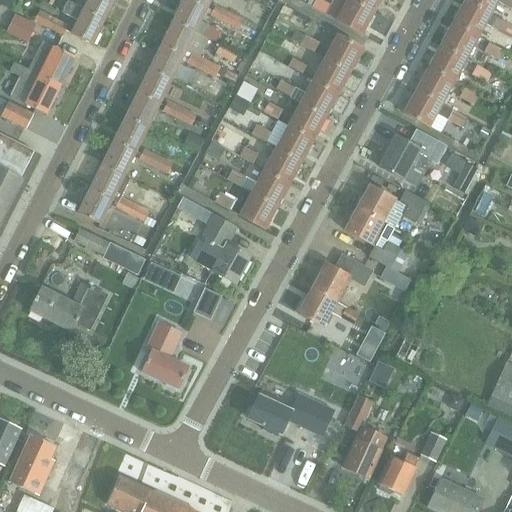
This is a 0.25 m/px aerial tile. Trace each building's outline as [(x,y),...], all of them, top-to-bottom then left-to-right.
[(87,0),(83,10),(105,21),(114,0),(87,0)] [(185,0),(184,0),(173,23),(195,34),(196,33),(203,36),(208,26),(201,22),(207,10),(185,0)] [(185,0),(207,10),(211,0),(185,0)] [(315,0),(311,8),(326,16),(331,5),(320,0),(315,0)] [(361,36),(373,14),(347,0),(335,23),(361,36)] [(347,0),(373,14),(380,0),(347,0)] [(490,16),(490,15),(497,2),(511,10),(511,0),(465,0),(464,2),(490,16)] [(105,21),(83,10),(67,2),(62,14),(77,21),(70,35),(92,46),(105,21)] [(452,25),(478,39),(485,25),(510,38),(511,34),(511,27),(490,15),(490,16),(464,2),(452,25)] [(254,5),(249,16),(257,20),(266,25),(271,14),(263,9),(254,5)] [(210,17),(238,31),(243,21),(215,7),(210,17)] [(33,23),(34,24),(63,37),(68,26),(38,12),(33,23)] [(161,47),(183,58),(195,34),(173,23),(161,47)] [(440,47),(465,61),(478,39),(452,25),(440,47)] [(319,44),(305,36),(300,46),(314,54),(319,44)] [(350,73),(362,50),(336,36),(324,59),(350,73)] [(39,76),(61,87),(75,59),(42,43),(38,50),(49,55),(39,76)] [(503,52),(488,44),(483,53),(498,61),(503,52)] [(149,71),(171,82),(183,58),(161,47),(149,71)] [(428,70),(453,83),(465,61),(440,47),(428,70)] [(219,48),(215,56),(232,65),(237,57),(219,48)] [(186,64),(215,79),(217,75),(220,69),(191,54),(186,64)] [(307,66),(292,59),(287,67),(302,75),(307,66)] [(338,96),(350,73),(324,59),(312,82),(338,96)] [(61,87),(39,76),(28,70),(13,64),(9,73),(20,77),(10,98),(46,116),(61,87)] [(490,74),(476,66),(471,76),(485,84),(490,74)] [(220,69),(217,75),(234,83),(237,77),(220,69)] [(453,83),(428,70),(416,92),(441,105),(453,83)] [(137,95),(159,106),(171,82),(149,71),(137,95)] [(294,89),(280,81),(275,90),(289,98),(294,89)] [(326,118),(338,96),(312,82),(300,104),(326,118)] [(479,96),(464,88),(458,98),(473,106),(479,96)] [(429,129),(436,115),(461,129),(466,119),(441,105),(416,92),(403,114),(429,129)] [(125,119),(147,130),(159,106),(137,95),(125,119)] [(235,99),(229,110),(243,117),(249,106),(235,99)] [(162,113),(191,127),(196,117),(167,102),(162,113)] [(209,102),(206,108),(208,113),(215,117),(220,108),(209,102)] [(283,111),(268,103),(263,113),(278,120),(283,111)] [(25,131),(33,116),(8,104),(0,118),(25,131)] [(314,141),(326,118),(300,104),(288,127),(314,141)] [(113,143),(135,154),(147,130),(125,119),(113,143)] [(271,133),(256,125),(251,135),(265,143),(271,133)] [(301,163),(314,141),(288,127),(275,149),(301,163)] [(483,127),(478,135),(485,139),(490,131),(483,127)] [(395,138),(378,169),(402,182),(415,188),(429,161),(436,165),(445,148),(415,132),(408,145),(395,138)] [(0,223),(22,180),(20,179),(34,153),(0,135),(0,223)] [(190,135),(183,146),(198,154),(204,142),(190,135)] [(135,154),(113,143),(101,167),(123,178),(135,154)] [(212,144),(205,156),(218,163),(225,151),(212,144)] [(258,156),(244,148),(239,157),(253,165),(258,156)] [(289,186),(301,163),(275,149),(263,172),(289,186)] [(139,161),(167,175),(172,165),(144,151),(139,161)] [(466,164),(453,188),(463,194),(477,169),(466,164)] [(117,204),(146,219),(149,213),(120,198),(129,180),(123,178),(101,167),(89,191),(111,202),(112,201),(117,204)] [(226,181),(241,189),(247,178),(232,171),(226,181)] [(277,208),(289,186),(263,172),(251,194),(277,208)] [(399,203),(369,187),(356,210),(394,230),(401,217),(414,224),(425,204),(404,193),(399,203)] [(111,202),(89,191),(77,215),(99,226),(111,202)] [(214,203),(228,211),(233,202),(219,194),(214,203)] [(265,231),(277,208),(251,194),(239,217),(265,231)] [(181,199),(177,207),(188,213),(192,205),(181,199)] [(146,219),(117,204),(115,208),(143,223),(146,219)] [(356,210),(344,232),(360,241),(374,248),(370,257),(369,258),(384,267),(389,270),(397,274),(408,254),(400,250),(387,243),(388,241),(394,230),(356,210)] [(207,243),(195,263),(235,285),(250,258),(228,245),(238,229),(215,215),(201,239),(207,243)] [(143,223),(142,225),(151,230),(155,223),(146,219),(143,223)] [(471,220),(464,231),(472,235),(479,231),(482,226),(471,220)] [(103,256),(109,245),(80,230),(74,242),(103,256)] [(137,236),(134,243),(143,247),(146,241),(137,236)] [(326,265),(312,291),(337,304),(349,282),(363,290),(371,276),(359,269),(360,268),(356,266),(347,261),(340,273),(326,265)] [(151,264),(144,281),(155,286),(163,270),(151,264)] [(384,267),(378,279),(391,286),(397,274),(389,270),(384,267)] [(40,289),(29,312),(72,333),(76,326),(89,332),(106,296),(93,290),(83,284),(72,305),(40,289)] [(195,288),(191,296),(200,300),(204,292),(195,288)] [(200,300),(193,314),(209,321),(220,298),(204,290),(204,292),(200,300)] [(323,330),(331,315),(354,326),(359,316),(337,304),(312,291),(298,316),(323,330)] [(380,317),(375,325),(386,330),(390,323),(380,317)] [(187,369),(169,360),(180,335),(157,324),(145,349),(151,352),(141,374),(166,385),(165,387),(173,391),(174,389),(177,390),(187,369)] [(372,327),(364,342),(377,348),(384,334),(372,327)] [(394,358),(411,366),(422,343),(406,335),(394,358)] [(511,406),(511,365),(506,363),(490,395),(511,406)] [(376,364),(367,383),(383,391),(392,372),(376,364)] [(259,397),(248,421),(264,428),(262,432),(276,438),(278,434),(281,436),(288,422),(310,432),(321,438),(333,412),(299,396),(293,407),(291,412),(259,397)] [(387,440),(362,428),(373,404),(357,396),(343,428),(360,435),(357,441),(344,469),(368,480),(387,440)] [(454,396),(448,408),(459,413),(465,401),(454,396)] [(471,405),(465,416),(477,422),(482,411),(471,405)] [(511,426),(496,419),(484,445),(511,458),(511,426)] [(0,465),(4,467),(7,462),(21,432),(0,422),(0,465)] [(430,433),(419,457),(435,464),(446,441),(430,433)] [(31,437),(10,484),(38,497),(54,462),(50,460),(56,448),(31,437)] [(401,496),(419,461),(406,454),(401,463),(390,458),(377,485),(379,486),(378,491),(388,496),(392,492),(401,496)] [(191,511),(119,478),(106,506),(118,511),(191,511)] [(434,511),(477,511),(483,501),(440,481),(428,509),(434,511)] [(511,511),(511,497),(503,511),(511,511)] [(24,498),(17,511),(38,511),(41,506),(24,498)]
